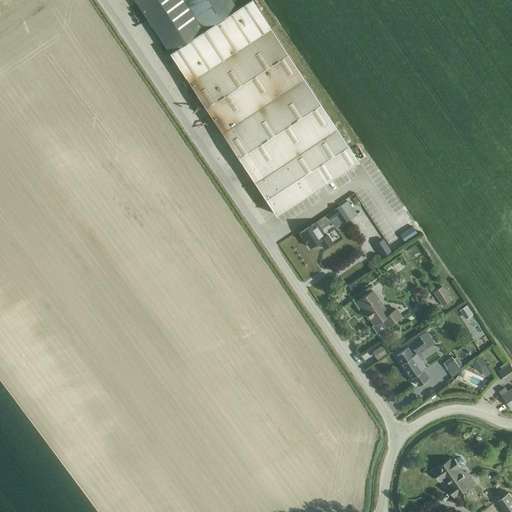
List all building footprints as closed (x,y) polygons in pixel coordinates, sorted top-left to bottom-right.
[(231,0),(134,0),(276,215),(358,162),(252,0),(249,0),(237,8),(231,0)] [(341,192),(351,187),(357,201),(362,199),(362,192),(370,188),(372,193),(378,192),(377,188),(367,165),(356,171),(348,172),(338,176),(340,190),(341,192)] [(392,206),(395,203),(386,193),(382,196),(392,206)] [(353,214),(360,210),(352,196),(345,200),(353,214)] [(349,219),(340,206),(327,215),(330,220),(337,215),(342,224),(349,219)] [(319,241),(324,248),(333,242),(328,235),(325,236),(320,229),(319,231),(314,223),(300,233),(309,248),(319,241)] [(412,227),(399,235),(405,243),(418,235),(412,227)] [(383,240),(374,245),(382,257),(391,251),(383,240)] [(365,246),(344,262),(349,268),(370,252),(365,246)] [(451,301),(442,287),(433,292),(443,307),(451,301)] [(383,318),(388,325),(401,316),(396,308),(388,313),(372,290),(358,300),(375,324),(383,318)] [(459,310),(465,319),(473,314),(467,305),(459,310)] [(411,347),(415,352),(425,345),(422,340),(411,347)] [(373,352),(377,358),(385,353),(381,346),(373,352)] [(407,346),(396,353),(402,362),(401,362),(411,377),(412,376),(417,384),(428,377),(423,369),(426,367),(416,352),(413,354),(407,346)] [(482,356),(471,363),(476,370),(486,363),(482,356)] [(456,363),(451,357),(443,363),(447,369),(456,363)] [(500,372),(506,381),(511,377),(511,366),(511,364),(500,372)] [(511,389),(508,392),(505,388),(500,392),(511,408),(511,389)] [(450,460),(433,471),(439,480),(440,481),(440,480),(446,477),(448,480),(451,485),(448,488),(454,497),(474,483),(472,480),(466,471),(461,475),(457,469),(461,466),(460,466),(462,465),(463,464),(464,462),(461,457),(459,457),(457,458),(456,459),(455,458),(451,461),(450,460)] [(497,501),(505,511),(511,511),(511,496),(509,493),(497,501)]
